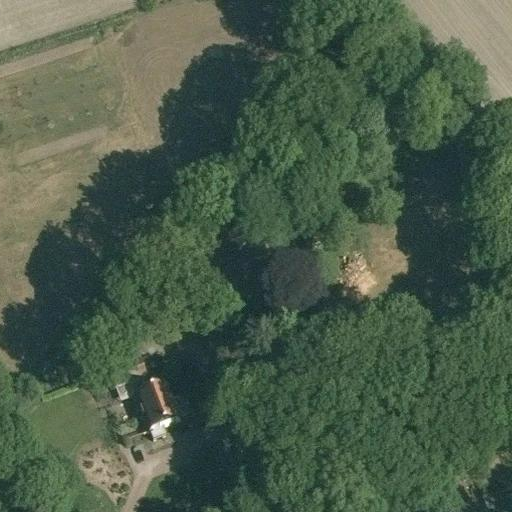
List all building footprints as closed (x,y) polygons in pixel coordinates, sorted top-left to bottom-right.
[(271,194),(295,216),(309,201),(317,208),(324,200),(293,170),(294,169),(277,153),(268,162),(251,146),(235,163),(260,186),(264,181),(274,191),(271,194)] [(273,211),(261,224),(260,224),(247,214),(249,212),(234,199),(209,230),(223,242),(220,246),(230,254),(210,280),(231,298),(278,242),(278,241),(290,228),(273,211)] [(185,300),(210,322),(220,311),(214,306),(212,308),(192,292),(185,300)] [(224,321),(238,329),(244,319),(230,309),(224,321)] [(150,394),(148,391),(144,381),(146,380),(139,361),(107,374),(114,391),(127,386),(147,436),(149,435),(153,443),(166,438),(162,430),(179,423),(178,418),(189,413),(183,398),(171,403),(165,388),(150,394)] [(173,440),(144,450),(151,469),(180,459),(173,440)]
